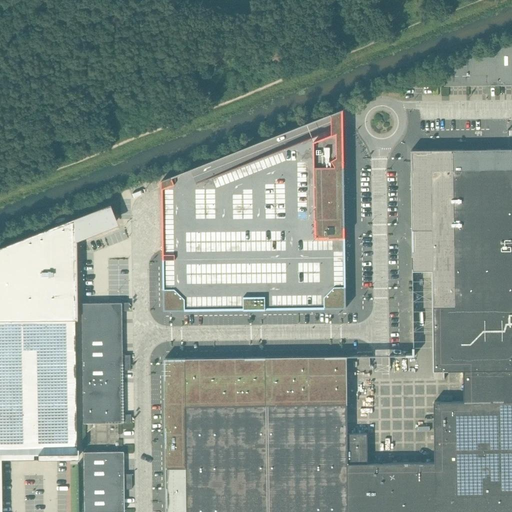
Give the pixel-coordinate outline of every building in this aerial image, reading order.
[(511,44),(496,45),(496,55),(466,55),(466,65),(444,65),(444,86),(511,84),(511,44)] [(345,226),(345,166),(339,156),(338,119),(338,112),(344,109),(343,109),(162,180),(162,189),(186,179),(187,239),(163,248),(163,256),(163,259),(164,264),(164,284),(164,289),(164,310),(185,310),(195,309),(235,308),(244,309),(248,307),(263,307),(266,309),(275,308),(315,307),(325,308),(346,308),(346,286),(346,281),(345,261),(346,256),(345,254),(345,241),(346,237),(343,234),(343,229),(345,226)] [(411,150),(411,181),(431,181),(431,169),(462,169),(461,149),(411,150)] [(412,229),(511,228),(511,196),(511,149),(461,149),(462,169),(431,169),(431,181),(411,181),(412,229)] [(0,454),(70,454),(76,454),(76,458),(77,458),(77,447),(76,447),(74,328),(74,319),(76,319),(76,317),(75,317),(74,239),(115,223),(112,217),(114,216),(109,204),(109,203),(92,210),(0,246),(0,454)] [(511,369),(511,228),(412,229),(413,271),(432,270),(433,309),(433,371),(463,370),(511,369)] [(129,303),(81,303),(81,334),(121,333),(120,311),(129,311),(129,303)] [(121,355),(121,333),(81,334),(81,363),(129,363),(129,355),(121,355)] [(165,358),(166,467),(186,467),(185,405),(348,403),(347,356),(165,358)] [(129,363),(81,363),(82,392),(122,392),(121,370),(129,370),(129,363)] [(435,462),(405,463),(405,511),(511,511),(511,369),(463,370),(464,402),(434,402),(435,462)] [(122,415),(122,392),(82,392),(82,423),(130,423),(130,415),(122,415)] [(381,511),(381,463),(367,463),(367,433),(348,433),(347,410),(349,410),(349,405),(347,405),(347,404),(348,404),(348,403),(185,405),(186,467),(166,467),(166,511),(381,511)] [(122,452),(83,452),(83,482),(131,482),(131,474),(130,474),(123,474),(122,454),(122,452)] [(381,463),(381,511),(405,511),(405,463),(381,463)] [(83,482),(83,511),(123,511),(123,509),(123,489),(131,489),(131,482),(83,482)]
